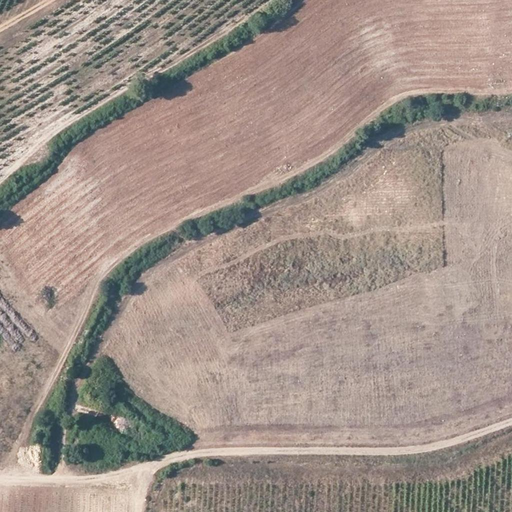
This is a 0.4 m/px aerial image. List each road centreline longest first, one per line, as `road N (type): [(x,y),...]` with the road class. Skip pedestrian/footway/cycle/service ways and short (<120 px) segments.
road 1 (track): [(42,479),(29,466),(31,421),(104,272),(124,251),(286,178),(398,99),(511,90)]
road 2 (track): [(0,478),(94,479),(208,451),(447,445),(511,420)]
